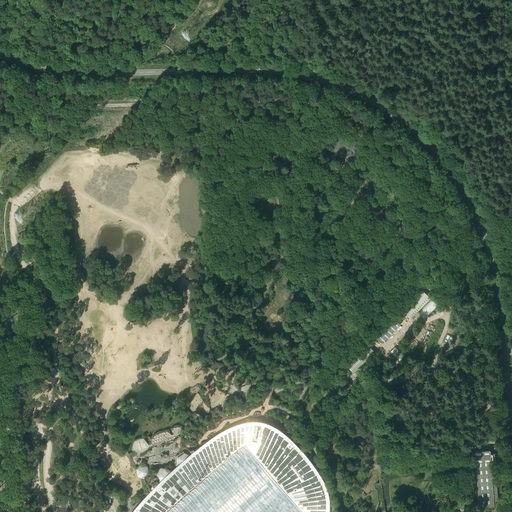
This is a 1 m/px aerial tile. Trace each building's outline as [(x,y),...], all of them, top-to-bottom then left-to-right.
[(232,190),(234,202),(235,202),(237,202),(242,201),(239,188),(234,189),(233,189),(232,190)] [(402,307),(413,318),(431,299),(420,288),(402,307)] [(255,294),(254,294),(255,307),(257,306),(259,306),(263,306),(262,293),(257,293),(255,294)] [(433,297),(418,313),(425,319),(439,303),(433,297)] [(0,312),(0,322),(3,337),(15,335),(9,310),(0,312)] [(393,317),(375,335),(383,343),(400,324),(393,317)] [(426,352),(426,345),(424,345),(424,342),(417,342),(417,352),(426,352)] [(367,344),(346,366),(354,373),(375,352),(367,344)] [(390,351),(399,361),(405,355),(396,346),(390,351)] [(386,382),(384,376),(376,378),(378,385),(381,384),(382,384),(383,384),(383,383),(386,382)] [(328,511),(329,497),(327,489),(324,481),(310,461),(297,445),(281,431),(273,425),(265,423),(258,421),(252,421),(243,423),(232,426),(217,434),(195,450),(190,454),(165,476),(151,490),(138,503),(131,511),(328,511)] [(169,430),(152,436),(155,445),(160,444),(160,442),(173,438),(172,435),(181,432),(179,426),(172,428),(174,434),(170,435),(169,430)] [(120,445),(121,435),(112,434),(111,444),(120,445)] [(490,450),(475,451),(475,458),(475,462),(476,467),(477,481),(478,494),(479,507),(494,507),(494,510),(493,511),(498,511),(498,507),(497,499),(497,491),(494,453),(490,453),(490,450)] [(158,460),(155,460),(154,457),(147,458),(148,465),(159,464),(158,460)] [(137,466),(138,476),(148,475),(147,465),(137,466)] [(377,490),(378,502),(381,502),(382,502),(383,502),(383,499),(382,484),(379,483),(377,483),(375,485),(375,488),(377,490)]
